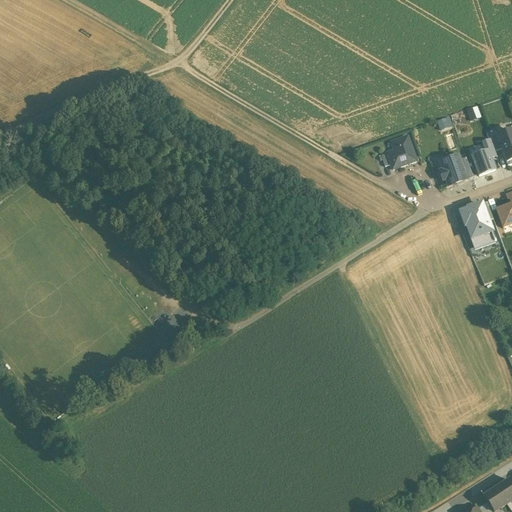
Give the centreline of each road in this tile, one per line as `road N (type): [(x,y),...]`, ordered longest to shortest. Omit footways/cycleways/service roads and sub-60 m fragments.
road 1 (track): [(234,0),(182,67),(331,152)]
road 2 (track): [(64,0),(182,67)]
road 3 (track): [(447,206),(482,292),(511,278)]
